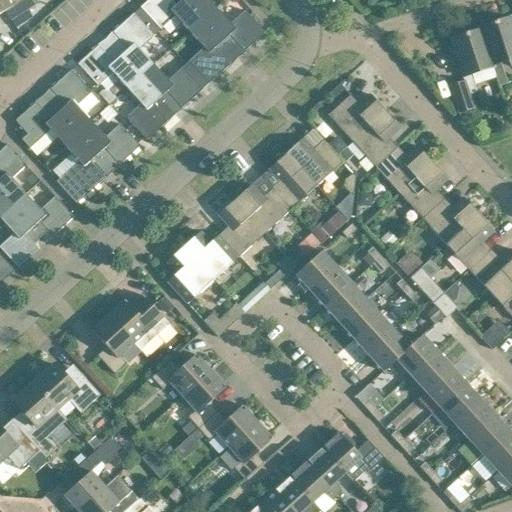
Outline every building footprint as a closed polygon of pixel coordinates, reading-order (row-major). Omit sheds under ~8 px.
[(18,0),(0,0),(0,14),(9,9),(15,19),(28,11),(38,5),(34,0),(21,0),(19,1),(18,0)] [(189,33),(202,21),(183,0),(149,0),(140,8),(160,31),(175,17),(189,33)] [(183,0),(202,21),(216,9),(207,0),(183,0)] [(202,21),(237,59),(265,34),(245,11),(230,25),(216,9),(202,21)] [(15,19),(11,21),(16,28),(32,18),(28,11),(15,19)] [(140,78),(153,66),(139,50),(153,37),(133,15),(105,40),(140,78)] [(479,28),(493,68),(493,66),(508,61),(510,67),(511,67),(511,24),(510,18),(479,28)] [(209,84),(237,59),(202,21),(189,33),(203,49),(189,62),(209,84)] [(480,30),(450,40),(464,82),(465,82),(469,95),(477,92),(472,75),(481,72),(493,68),(479,28),(480,30)] [(127,90),(140,78),(105,40),(78,65),(98,87),(112,74),(127,90)] [(140,78),(174,116),(202,90),(182,68),(167,81),(153,66),(140,78)] [(77,135),(91,123),(76,107),(91,93),(71,71),(43,97),(77,135)] [(146,141),(174,116),(140,78),(127,90),(141,105),(126,119),(146,141)] [(469,95),(465,82),(464,82),(449,87),(458,115),(474,109),(469,95)] [(122,96),(108,109),(117,119),(131,106),(122,96)] [(352,142),(385,112),(370,96),(355,109),(347,100),(351,97),(350,96),(328,116),(352,142)] [(64,146),(77,135),(43,97),(15,122),(27,135),(21,141),(29,150),(50,131),(64,146)] [(375,168),(397,148),(393,151),(386,142),(400,129),(385,112),(352,142),(375,168)] [(77,135),(112,173),(140,147),(119,125),(105,138),(91,123),(77,135)] [(76,205),(112,173),(77,135),(64,146),(78,162),(64,176),(67,179),(59,186),(76,205)] [(286,154),(316,187),(343,163),(323,142),(322,142),(325,146),(316,153),(303,139),(286,154)] [(0,193),(12,207),(26,195),(13,181),(28,168),(7,145),(0,152),(0,193)] [(399,194),(432,164),(416,147),(402,160),(394,152),(397,149),(397,148),(375,168),(399,194)] [(290,211),(316,187),(286,154),(269,169),(283,184),(274,192),(271,188),(270,189),(290,211)] [(422,220),(444,200),(443,199),(440,202),(432,194),(447,180),(432,164),(399,194),(422,220)] [(351,196),(336,211),(346,222),(351,217),(355,178),(352,174),(345,180),(345,188),(351,196)] [(290,211),(270,189),(273,192),(264,200),(251,186),(235,201),(265,234),(290,211)] [(0,218),(12,207),(0,193),(0,218)] [(12,207),(40,238),(47,231),(53,237),(73,218),(53,196),(38,209),(26,195),(12,207)] [(371,196),(358,195),(357,208),(370,209),(371,196)] [(446,246),(479,215),(463,199),(449,212),(441,203),(444,200),(422,220),(446,246)] [(239,258),(265,234),(235,201),(218,216),(231,231),(222,238),(219,235),(219,236),(239,258)] [(33,244),(40,238),(12,207),(0,218),(0,219),(14,235),(0,247),(0,249),(17,269),(38,250),(33,244)] [(469,271),(491,251),(490,251),(487,254),(479,245),(494,232),(479,215),(446,246),(469,271)] [(347,239),(356,230),(351,225),(342,234),(347,239)] [(316,244),(332,236),(327,227),(311,235),(316,244)] [(239,258),(219,236),(222,239),(213,247),(200,233),(183,248),(213,281),(239,258)] [(187,305),(213,281),(183,248),(166,263),(180,277),(171,285),(168,282),(167,283),(187,305)] [(375,262),(381,258),(372,248),(367,253),(375,262)] [(492,297),(511,278),(511,252),(510,250),(496,263),(488,255),(491,252),(491,251),(469,271),(492,297)] [(310,292),(336,269),(321,252),(295,276),(310,292)] [(409,279),(421,269),(424,266),(411,252),(396,265),(409,279)] [(0,284),(14,272),(0,256),(0,284)] [(381,258),(375,262),(384,272),(389,267),(381,258)] [(325,308),(351,284),(336,269),(310,292),(325,308)] [(433,305),(444,294),(421,269),(409,279),(429,301),(433,305)] [(511,278),(492,297),(511,318),(511,278)] [(404,294),(410,289),(401,280),(396,285),(404,294)] [(270,291),(265,285),(263,283),(236,307),(244,315),(270,291)] [(339,324),(365,300),(351,284),(325,308),(339,324)] [(449,294),(461,306),(469,298),(457,286),(449,294)] [(410,289),(404,294),(413,304),(418,299),(410,289)] [(433,305),(443,316),(446,319),(457,309),(444,294),(433,305)] [(354,340),(380,316),(365,300),(339,324),(354,340)] [(108,316),(133,344),(140,352),(166,328),(149,310),(140,318),(124,301),(108,316)] [(443,316),(433,305),(429,301),(424,306),(429,312),(425,315),(434,325),(443,316)] [(244,315),(236,307),(235,305),(218,321),(212,314),(203,322),(218,338),(244,315)] [(120,357),(133,344),(108,316),(91,331),(106,348),(97,357),(114,375),(126,364),(120,357)] [(368,356),(394,332),(380,316),(354,340),(368,356)] [(491,328),(479,338),(491,350),(502,340),(491,328)] [(409,348),(408,348),(394,332),(368,356),(383,372),(396,361),(396,360),(409,348)] [(410,376),(436,352),(422,336),(408,348),(409,348),(396,360),(396,361),(410,376)] [(425,392),(451,368),(436,352),(410,376),(425,392)] [(182,397),(210,372),(195,355),(178,370),(170,361),(151,378),(162,390),(170,384),(182,397)] [(33,384),(57,410),(68,400),(80,414),(100,396),(80,374),(70,383),(54,365),(33,384)] [(439,408),(466,384),(451,368),(425,392),(439,408)] [(198,430),(217,413),(208,404),(225,388),(210,372),(182,397),(195,411),(187,418),(198,430)] [(46,420),(57,410),(33,384),(12,403),(29,421),(19,430),(39,452),(39,451),(49,462),(59,453),(47,439),(56,431),(46,420)] [(369,413),(375,407),(383,399),(369,384),(355,397),(369,413)] [(454,424),(480,400),(466,384),(439,408),(454,424)] [(468,440),(495,416),(480,400),(454,424),(468,440)] [(229,449),(257,423),(242,406),(225,422),(217,413),(198,430),(188,439),(197,449),(207,440),(209,442),(216,435),(229,449)] [(375,407),(369,413),(379,424),(384,418),(375,407)] [(483,456),(509,432),(495,416),(468,440),(483,456)] [(166,418),(155,429),(164,437),(153,447),(167,461),(188,440),(166,418)] [(191,422),(182,431),(189,438),(198,430),(191,422)] [(257,423),(229,449),(241,462),(234,469),(245,481),(263,464),(255,455),(272,440),(257,423)] [(39,452),(19,430),(9,439),(0,429),(0,462),(7,457),(19,470),(39,452)] [(399,446),(405,441),(395,431),(390,436),(399,446)] [(497,472),(511,458),(511,435),(509,432),(483,456),(497,472)] [(413,433),(405,441),(399,446),(407,455),(412,450),(413,451),(422,443),(413,433)] [(322,449),(345,473),(353,482),(369,467),(371,470),(384,458),(368,441),(355,452),(339,434),(322,449)] [(102,446),(95,453),(85,461),(93,470),(100,464),(103,467),(122,451),(111,438),(102,446)] [(95,453),(102,446),(94,438),(87,444),(95,453)] [(335,482),(345,473),(322,449),(306,463),(336,497),(342,492),(335,482)] [(80,455),(73,461),(79,467),(85,461),(80,455)] [(511,458),(497,472),(511,488),(511,458)] [(332,501),(336,497),(306,463),(290,478),(313,503),(322,494),(332,501)] [(428,477),(433,472),(424,463),(419,468),(428,477)] [(78,511),(104,488),(90,472),(64,496),(78,511)] [(436,486),(441,482),(433,472),(428,477),(436,486)] [(125,511),(139,500),(117,477),(104,488),(78,511),(125,511)] [(312,503),(313,503),(290,478),(274,492),(291,511),(319,511),(320,511),(312,503)] [(291,511),(274,492),(258,507),(262,511),(291,511)] [(457,509),(462,504),(454,495),(448,500),(457,509)] [(143,511),(146,509),(139,501),(126,511),(143,511)] [(462,504),(457,509),(459,511),(464,511),(471,506),(466,501),(462,504)]
